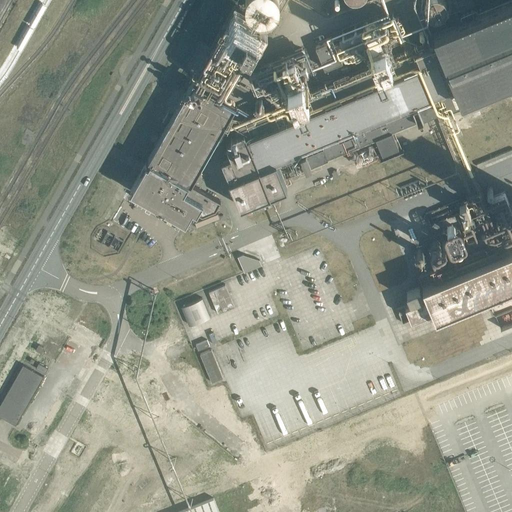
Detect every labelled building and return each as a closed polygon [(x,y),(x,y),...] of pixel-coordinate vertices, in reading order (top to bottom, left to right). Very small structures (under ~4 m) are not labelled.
[(511,0),(460,21),(456,12),(447,16),(451,25),(433,32),(437,42),(308,95),(238,123),(235,129),(237,134),(231,136),(226,145),(227,147),(230,155),(220,159),(240,206),(287,187),(276,159),(285,155),(285,156),(287,155),(293,169),(317,160),(316,160),(372,137),(380,156),(403,147),(395,127),(417,118),(417,120),(437,111),(439,116),(464,106),(460,98),(463,97),(479,90),(482,97),(483,96),(496,91),(494,84),(503,80),(506,87),(511,84),(511,0)] [(281,5),(279,0),(249,0),(254,13),(281,5)] [(450,0),(428,0),(429,3),(430,5),(432,6),(435,9),(439,10),(441,9),(444,9),(447,7),(448,5),(449,3),(450,0)] [(471,0),(463,0),(456,3),(454,4),(458,12),(474,5),(471,0)] [(261,18),(236,3),(211,47),(227,56),(230,58),(234,60),(242,45),(244,46),(254,52),(260,41),(260,40),(270,23),(269,22),(261,18)] [(387,16),(345,33),(352,48),(393,31),(387,16)] [(402,32),(396,16),(391,19),(397,34),(402,32)] [(436,23),(438,28),(448,24),(446,19),(436,23)] [(324,68),(328,77),(336,73),(333,65),(342,61),(340,56),(346,53),(339,36),(329,40),(328,38),(315,43),(316,45),(315,46),(324,68)] [(374,62),(391,56),(384,39),(367,46),(374,62)] [(226,59),(211,50),(198,73),(211,80),(213,81),(221,86),(222,86),(226,89),(226,88),(229,84),(239,67),(239,66),(229,61),(226,59)] [(260,67),(267,84),(310,66),(303,50),(260,67)] [(300,73),(284,80),(291,97),(307,90),(300,73)] [(235,104),(206,87),(192,80),(147,159),(149,160),(147,163),(146,162),(130,190),(185,221),(192,209),(202,214),(215,209),(220,200),(193,185),(190,189),(187,187),(189,183),(190,184),(219,132),(235,104)] [(511,210),(504,191),(490,197),(504,231),(511,227),(511,210)] [(465,201),(458,203),(463,215),(470,212),(465,201)] [(490,212),(478,217),(489,244),(502,239),(490,212)] [(424,297),(404,305),(405,306),(410,319),(432,310),(435,317),(486,296),(494,313),(511,305),(511,237),(418,276),(426,296),(424,297)] [(256,251),(239,259),(245,272),(262,265),(256,251)] [(307,278),(325,271),(317,251),(298,258),(307,278)] [(208,291),(217,313),(234,306),(225,284),(208,291)] [(406,292),(409,301),(422,295),(419,287),(406,292)] [(181,306),(189,325),(209,316),(201,297),(181,306)] [(239,330),(268,318),(263,307),(235,318),(239,330)] [(199,353),(211,382),(223,377),(211,349),(199,353)] [(48,368),(38,363),(35,368),(45,373),(48,368)] [(43,376),(23,364),(0,403),(0,415),(15,425),(43,376)] [(511,376),(446,396),(486,397),(497,393),(498,393),(500,401),(500,385),(504,396),(511,396),(511,376)] [(253,413),(265,443),(275,439),(273,439),(382,396),(257,395),(250,397),(250,400),(254,398),(257,398),(256,408),(253,409),(253,413)] [(218,511),(213,498),(177,511),(218,511)]
